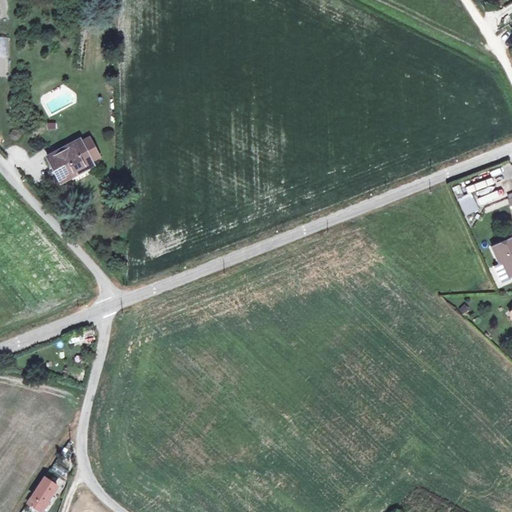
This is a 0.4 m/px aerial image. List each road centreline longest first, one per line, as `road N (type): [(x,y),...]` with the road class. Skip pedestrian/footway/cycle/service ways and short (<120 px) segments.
road 1 (unclassified): [(0,352),(511,151)]
road 2 (track): [(119,511),(83,469),(80,436),(109,330),(108,291),(0,166)]
